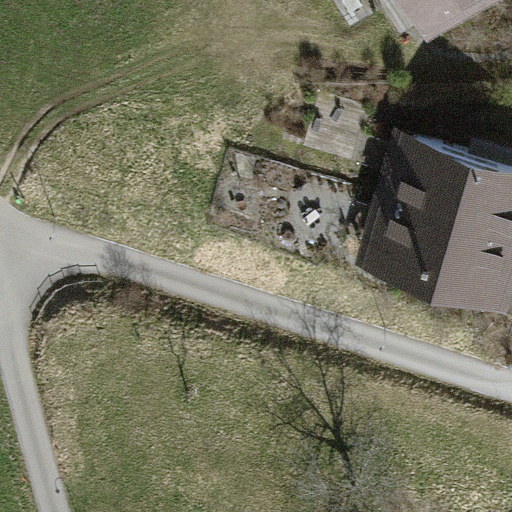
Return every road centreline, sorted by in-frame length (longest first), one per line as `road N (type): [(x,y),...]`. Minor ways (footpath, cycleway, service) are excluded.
road 1 (residential): [(511,390),(99,254),(0,254)]
road 2 (residential): [(58,511),(0,294)]
